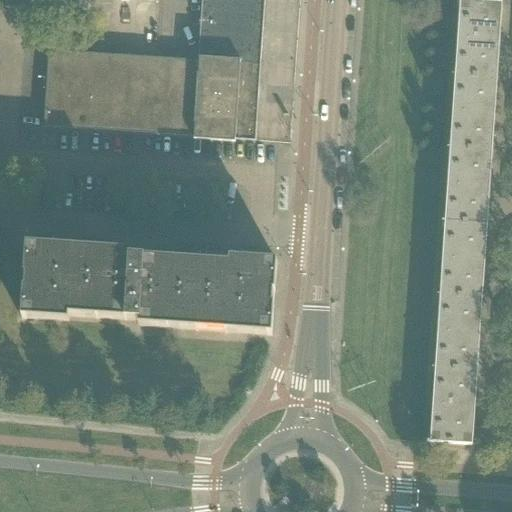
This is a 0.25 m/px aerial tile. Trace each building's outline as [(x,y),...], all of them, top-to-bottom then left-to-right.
[(5,0),(5,10),(66,14),(67,0),(5,0)] [(43,128),(254,142),(263,0),(201,0),(198,51),(205,52),(204,59),(198,59),(198,62),(48,52),(43,128)] [(458,76),(496,79),(501,5),(457,2),(456,4),(463,4),(458,76)] [(453,150),(491,152),(496,79),(458,76),(453,150)] [(448,223),(486,226),(491,152),(453,150),(448,223)] [(481,299),(486,226),(448,223),(443,296),(481,299)] [(57,316),(70,317),(128,321),(128,316),(140,316),(139,328),(272,337),(274,306),(273,306),(274,293),(275,293),(277,263),(242,260),(242,265),(230,265),(131,258),(132,253),(27,246),(25,276),(26,276),(25,289),(24,289),(22,320),(57,322),(57,316)] [(476,373),(481,299),(443,296),(438,370),(476,373)] [(471,446),(476,373),(438,370),(433,442),(426,442),(426,443),(471,446)]
